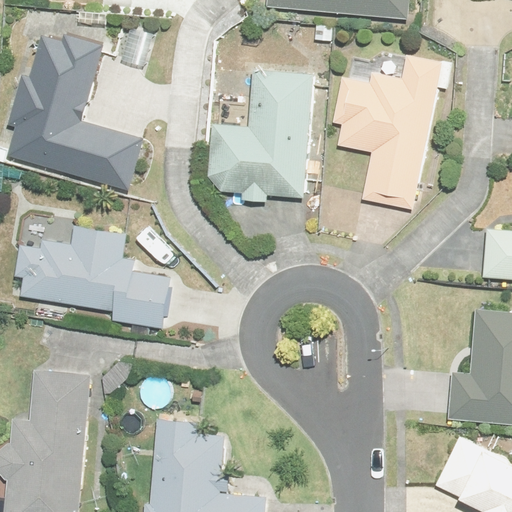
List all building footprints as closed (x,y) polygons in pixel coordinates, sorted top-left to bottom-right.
[(238,0),(236,30),(382,40),(384,0),(238,0)] [(511,0),(437,0),(437,19),(511,21),(511,0)] [(76,68),(17,50),(0,106),(0,185),(38,197),(99,214),(115,160),(54,142),(76,68)] [(408,79),(378,72),(376,83),(349,77),(339,123),(347,125),(343,145),(378,153),(368,199),(417,210),(449,63),(413,56),(408,79)] [(257,70),(254,127),(219,124),(215,176),(228,191),(249,192),(248,198),(273,200),(274,194),(312,197),(322,74),(257,70)] [(511,88),(497,87),(492,141),(508,142),(505,182),(511,182),(511,88)] [(511,303),(511,204),(502,204),(500,246),(461,243),(458,300),(511,303)] [(130,238),(74,226),(68,252),(17,243),(6,300),(160,329),(171,271),(124,263),(130,238)] [(426,437),(449,437),(507,440),(511,334),(445,331),(442,392),(427,392),(426,437)] [(6,437),(0,436),(0,511),(53,511),(59,442),(65,394),(11,389),(6,437)] [(190,511),(196,444),(129,439),(123,511),(190,511)] [(511,511),(511,457),(499,451),(487,477),(435,453),(411,504),(428,511),(511,511)]
